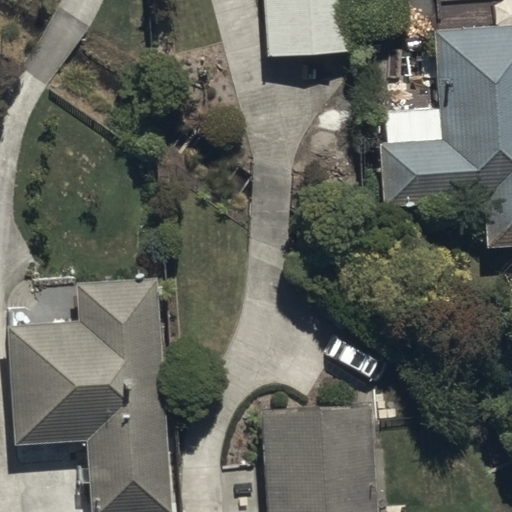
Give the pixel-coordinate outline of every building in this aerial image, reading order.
[(264,0),(267,46),(349,42),(347,0),(264,0)] [(405,0),(354,0),(356,22),(407,17),(405,0)] [(480,187),(483,234),(511,232),(511,13),(433,19),(439,97),(381,101),(383,132),(375,132),(380,194),(480,187)] [(13,431),(85,429),(88,505),(164,502),(156,262),(74,265),(74,275),(34,277),(33,277),(31,277),(30,277),(28,277),(26,278),(25,278),(24,279),(22,279),(21,280),(19,281),(18,281),(17,282),(16,283),(15,284),(13,285),(13,286),(12,287),(11,289),(10,290),(9,291),(8,292),(8,294),(7,295),(7,297),(6,298),(6,300),(6,301),(5,302),(5,304),(5,306),(5,307),(5,309),(6,310),(6,312),(6,313),(13,431)] [(228,511),(375,511),(368,393),(260,399),(267,510),(228,511)]
